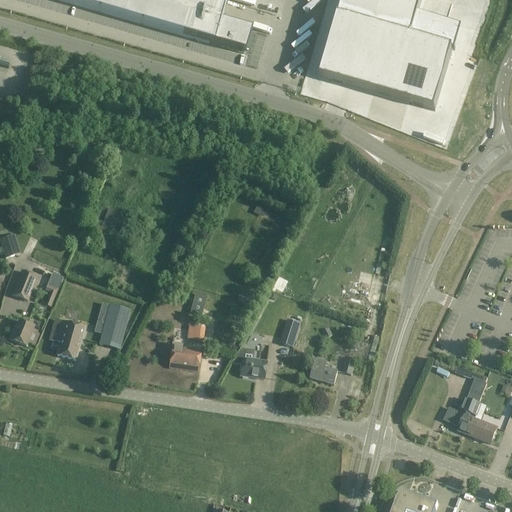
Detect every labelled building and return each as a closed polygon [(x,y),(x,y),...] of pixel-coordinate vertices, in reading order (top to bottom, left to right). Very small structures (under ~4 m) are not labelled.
[(227,0),(53,0),(214,46),(243,54),(245,55),(252,33),(250,32),(221,24),(227,2),(227,0)] [(343,0),(320,79),(435,112),(453,51),(455,52),(456,49),(453,48),(459,27),(446,23),(418,15),(422,0),(343,0)] [(67,80),(54,76),(53,81),(66,85),(67,80)] [(128,218),(108,210),(95,243),(115,251),(126,255),(131,244),(120,239),(128,218)] [(21,255),(15,235),(0,239),(0,243),(5,260),(21,255)] [(37,279),(21,273),(12,296),(27,303),(37,279)] [(51,294),(47,306),(51,307),(59,289),(48,285),(45,292),(51,294)] [(255,304),(254,293),(238,295),(239,306),(255,304)] [(195,297),(190,315),(201,318),(206,299),(195,297)] [(130,312),(110,306),(99,346),(120,351),(130,312)] [(34,328),(19,321),(15,333),(13,332),(10,341),(26,347),(34,328)] [(84,329),(55,321),(50,340),(61,343),(57,356),(75,361),(84,329)] [(287,321),(280,345),(293,349),(301,325),(287,321)] [(188,327),(187,340),(203,342),(205,329),(188,327)] [(333,336),(329,329),(322,332),(325,340),(333,336)] [(200,351),(172,347),(169,369),(198,373),(200,351)] [(235,359),(232,366),(241,367),(240,377),(263,381),(266,363),(252,361),(254,352),(240,350),(235,359)] [(327,363),(316,360),(311,380),(334,386),(338,373),(325,369),(327,363)] [(355,364),(346,362),(342,374),(352,377),(355,364)] [(456,369),(454,375),(463,378),(465,372),(456,369)] [(472,420),(473,420),(474,418),(476,418),(481,407),(480,407),(481,404),(479,404),(481,398),(482,399),(487,386),(475,381),(470,394),(471,394),(468,402),(467,401),(461,416),(458,415),(454,417),(452,422),(454,426),(460,428),(459,432),(466,435),(472,420)] [(472,420),(466,435),(490,445),(497,430),(473,420),(472,420)] [(435,511),(438,505),(409,495),(401,495),(397,500),(392,511),(435,511)]
